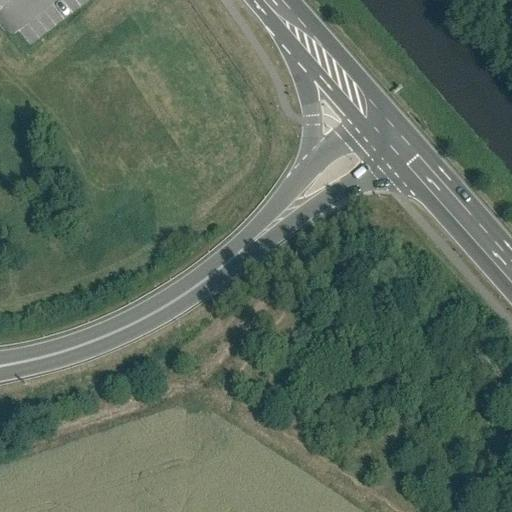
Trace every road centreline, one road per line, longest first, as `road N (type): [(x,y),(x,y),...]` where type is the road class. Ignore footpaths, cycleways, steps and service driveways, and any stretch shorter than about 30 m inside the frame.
road 1 (motorway): [(0,382),(87,356),(163,320),(398,142)]
road 2 (motorway): [(307,173),(259,228),(163,304),(98,338),(0,364)]
road 3 (primary): [(398,142),(511,273)]
road 4 (motorway): [(310,43),(316,122),(307,173)]
